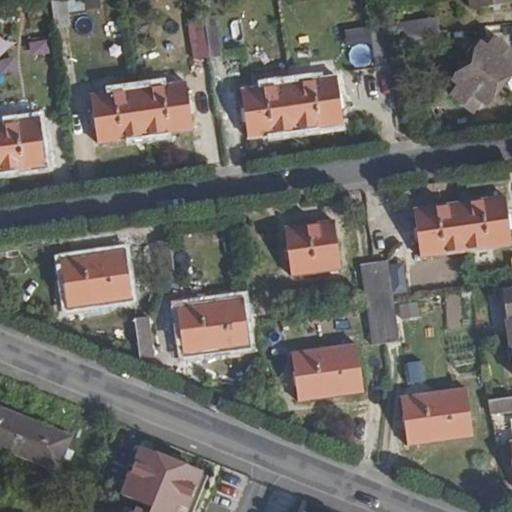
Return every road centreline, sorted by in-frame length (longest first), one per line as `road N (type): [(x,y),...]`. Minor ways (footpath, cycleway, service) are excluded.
road 1 (residential): [(511,148),(0,221)]
road 2 (residential): [(406,511),(0,347)]
